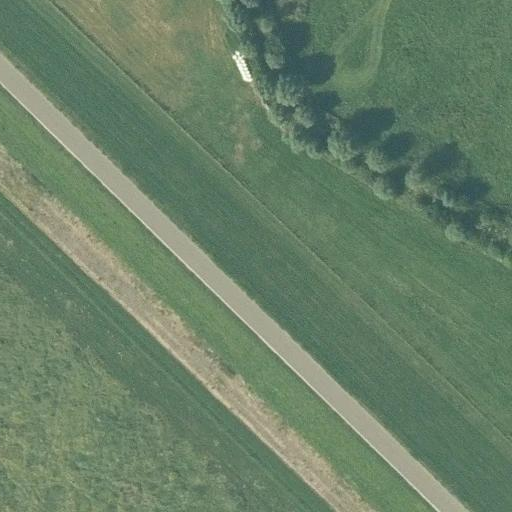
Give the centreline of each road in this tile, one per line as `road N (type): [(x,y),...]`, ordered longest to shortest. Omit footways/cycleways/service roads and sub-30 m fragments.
road 1 (unclassified): [(453,511),(0,68)]
road 2 (track): [(511,245),(314,128),(291,107),(242,0)]
